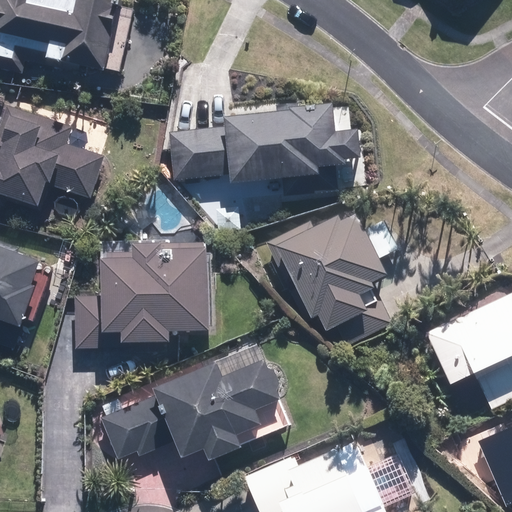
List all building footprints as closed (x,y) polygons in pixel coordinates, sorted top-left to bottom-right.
[(0,0),(0,70),(21,76),(24,62),(51,68),(53,63),(100,74),(101,72),(117,76),(133,10),(90,0),(0,0)] [(0,198),(35,210),(43,186),(83,199),(96,157),(64,147),(69,130),(6,109),(0,126),(0,198)] [(168,135),(173,181),(225,176),(226,184),(313,176),(313,171),(339,169),(339,165),(354,163),(352,135),(330,137),(327,112),(220,123),(221,129),(168,135)] [(308,224),(265,245),(305,323),(316,318),(324,334),(335,328),(345,347),(387,325),(367,286),(382,279),(373,261),(391,252),(377,224),(359,233),(351,218),(336,225),(333,219),(311,230),(308,224)] [(75,299),(76,350),(165,348),(165,335),(204,334),(203,248),(127,249),(128,256),(103,256),(104,263),(97,263),(98,298),(75,299)] [(0,346),(12,351),(22,324),(30,326),(50,271),(0,253),(0,346)] [(511,294),(422,337),(446,388),(473,375),(490,410),(511,399),(511,294)] [(152,399),(100,420),(118,461),(136,454),(138,458),(170,444),(177,461),(200,451),(205,462),(236,449),(232,439),(257,429),(250,413),(276,402),(260,363),(217,381),(211,367),(150,393),(152,399)] [(292,458),(242,479),(255,511),(355,511),(331,453),(296,468),(292,458)]
